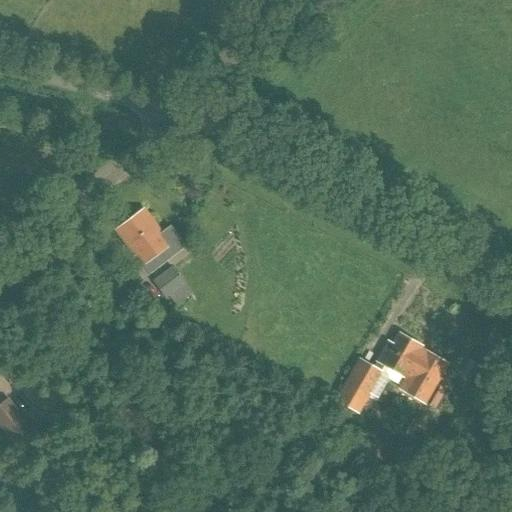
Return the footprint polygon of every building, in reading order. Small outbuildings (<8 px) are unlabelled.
[(272,144),(275,138),(270,135),(267,141),(272,144)] [(141,266),(170,244),(143,209),(114,231),(141,266)] [(175,307),(192,294),(171,266),(151,281),(165,299),(168,297),(175,307)] [(420,347),(399,335),(393,346),(388,343),(377,361),(407,378),(400,389),(424,403),(447,365),(425,352),(424,355),(418,352),(420,347)] [(358,414),(383,372),(358,358),(334,401),(358,414)] [(24,452),(36,442),(32,436),(36,433),(8,398),(0,403),(0,427),(16,449),(19,446),(24,452)]
